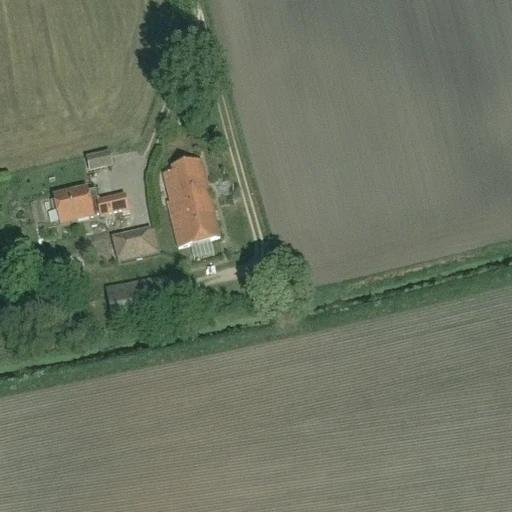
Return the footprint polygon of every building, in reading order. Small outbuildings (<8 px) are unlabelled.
[(109,156),(87,161),(90,176),(112,171),(109,156)] [(171,170),(173,176),(164,178),(170,204),(167,205),(178,251),(220,241),(201,163),(171,170)] [(99,203),(97,196),(89,198),(87,190),(54,198),(60,226),(94,218),(93,216),(99,215),(100,218),(129,211),(125,197),(99,203)] [(127,234),(133,256),(147,253),(144,240),(152,238),(149,228),(127,234)] [(78,288),(93,286),(90,265),(75,267),(78,288)] [(184,276),(106,290),(113,330),(192,316),(184,276)]
